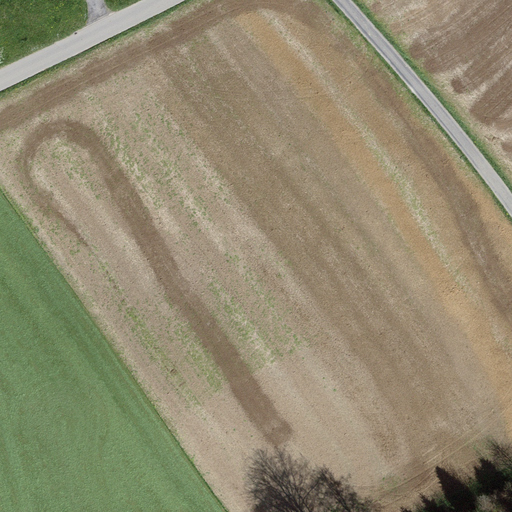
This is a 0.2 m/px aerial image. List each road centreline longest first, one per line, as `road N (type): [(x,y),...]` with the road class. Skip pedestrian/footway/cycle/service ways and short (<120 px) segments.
road 1 (track): [(340,0),(511,208)]
road 2 (residential): [(0,83),(166,0)]
